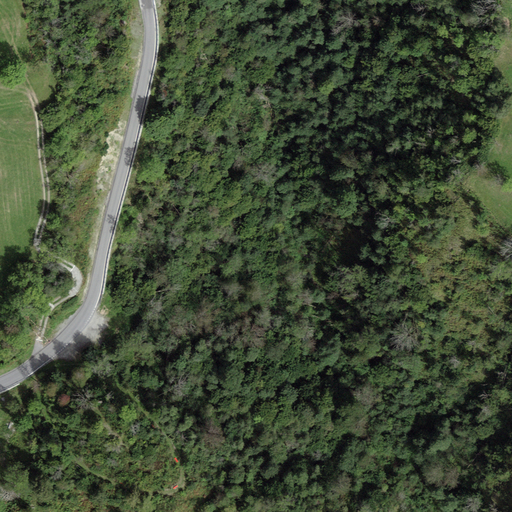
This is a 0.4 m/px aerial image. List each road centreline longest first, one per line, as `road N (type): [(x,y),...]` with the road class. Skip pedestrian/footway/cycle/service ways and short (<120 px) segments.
road 1 (unclassified): [(146,0),(148,67),(91,304),(37,363),(0,384)]
road 2 (track): [(37,363),(45,316),(78,280),(70,265),(38,248),(49,193),(40,123),(20,65)]
